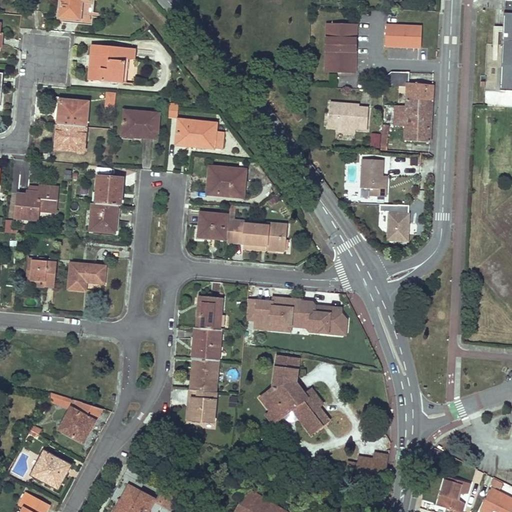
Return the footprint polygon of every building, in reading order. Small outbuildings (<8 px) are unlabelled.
[(60,0),(59,17),(81,19),(82,2),(91,2),(90,0),(60,0)] [(503,45),(500,91),(511,91),(511,1),(505,1),(505,15),(503,45)] [(326,24),(325,73),(357,74),(358,25),(326,24)] [(423,27),(386,25),(385,48),(421,50),(423,27)] [(95,80),(123,83),(125,59),(135,60),(136,49),(91,45),(90,55),(94,56),(93,69),(96,69),(95,80)] [(94,56),(90,55),(88,80),(95,80),(96,69),(93,69),(94,56)] [(409,73),(397,72),(396,83),(408,84),(409,73)] [(430,142),(433,85),(408,84),(407,105),(406,125),(405,141),(430,142)] [(114,106),(116,92),(107,92),(105,105),(114,106)] [(60,100),(57,125),(86,127),(88,103),(60,100)] [(331,101),(330,125),(338,126),(356,127),(368,128),(370,107),(359,106),(359,108),(341,107),(341,102),(331,101)] [(169,102),(169,117),(178,117),(178,102),(169,102)] [(394,125),(406,125),(407,105),(395,104),(394,125)] [(301,107),(293,110),(297,120),(305,118),(301,107)] [(124,111),(122,133),(140,135),(140,137),(157,139),(159,114),(124,111)] [(216,123),(179,120),(177,139),(196,141),(195,147),(213,148),(213,147),(222,148),(223,132),(215,131),(216,123)] [(86,127),(57,125),(55,149),(84,152),(86,127)] [(382,125),(380,145),(387,146),(388,126),(382,125)] [(380,144),(380,132),(371,132),(371,144),(380,144)] [(418,176),(419,165),(409,165),(410,158),(390,157),(389,175),(418,176)] [(362,160),(361,188),(371,188),(371,196),(386,197),(386,190),(382,190),(383,176),(384,161),(362,160)] [(215,178),(213,194),(238,196),(239,187),(243,187),(244,172),(211,168),(210,178),(215,178)] [(98,176),(96,203),(117,205),(121,206),(123,178),(98,176)] [(18,195),(15,218),(38,220),(39,211),(56,213),(58,188),(40,187),(40,188),(39,193),(28,192),(28,196),(18,195)] [(114,232),(117,205),(96,203),(92,203),(90,230),(114,232)] [(408,241),(409,212),(388,211),(387,240),(408,241)] [(200,213),(198,236),(215,237),(215,239),(225,240),(227,215),(200,213)] [(243,243),(255,244),(257,225),(245,223),(245,221),(234,220),(232,242),(243,243)] [(257,225),(255,244),(265,245),(265,249),(283,251),(285,225),(267,223),(267,226),(257,225)] [(44,287),(54,288),(57,262),(48,261),(49,259),(40,258),(39,260),(29,259),(27,281),(45,282),(44,287)] [(86,282),(88,264),(71,263),(68,288),(86,290),(86,282)] [(88,264),(86,282),(104,283),(106,266),(88,264)] [(200,297),(197,328),(220,330),(222,299),(200,297)] [(272,302),(247,300),(246,320),(255,320),(254,328),(270,330),(270,324),(290,326),(309,328),(309,332),(332,334),(339,329),(341,309),(325,307),(325,310),(315,309),(315,306),(312,303),(302,302),(303,301),(279,298),(277,301),(276,303),(272,302)] [(349,318),(341,309),(339,329),(332,334),(345,335),(347,333),(349,318)] [(290,326),(270,324),(270,330),(269,332),(290,334),(290,326)] [(195,328),(192,359),(195,359),(214,361),(215,348),(220,348),(222,330),(220,330),(197,328),(195,328)] [(273,388),(260,398),(271,412),(278,421),(294,407),(299,413),(296,415),(309,432),(319,424),(322,427),(329,421),(322,412),(320,413),(317,409),(322,405),(311,390),(305,395),(296,383),(298,360),(277,357),(273,388)] [(195,359),(192,390),(215,392),(218,361),(214,361),(195,359)] [(189,390),(188,398),(192,399),(190,420),(213,422),(216,392),(215,392),(192,390),(189,390)] [(69,412),(59,429),(81,441),(88,428),(91,429),(102,409),(51,392),(47,399),(69,412)] [(267,416),(274,424),(278,421),(271,412),(267,416)] [(309,432),(311,435),(322,427),(319,424),(309,432)] [(32,426),(30,430),(38,435),(40,431),(32,426)] [(88,428),(81,441),(83,443),(91,429),(88,428)] [(45,451),(31,475),(58,489),(64,479),(60,477),(68,463),(45,451)] [(350,467),(349,472),(385,478),(388,456),(375,455),(374,460),(359,458),(358,464),(352,463),(351,468),(350,467)] [(60,477),(64,479),(71,465),(68,463),(60,477)] [(460,511),(457,511),(460,501),(457,498),(458,494),(467,494),(471,482),(446,476),(437,506),(448,509),(446,511),(460,511)] [(501,488),(503,480),(493,478),(491,485),(501,488)] [(114,511),(129,486),(126,484),(110,511),(114,511)] [(129,486),(114,511),(148,511),(155,500),(129,486)] [(511,511),(511,498),(489,487),(478,509),(482,511),(492,511),(496,508),(499,510),(498,511),(511,511)] [(282,511),(246,491),(234,511),(282,511)] [(27,508),(24,511),(44,511),(48,506),(24,493),(18,503),(27,508)] [(162,496),(163,508),(174,507),(173,496),(162,496)] [(432,509),(433,501),(424,500),(422,507),(432,509)]
